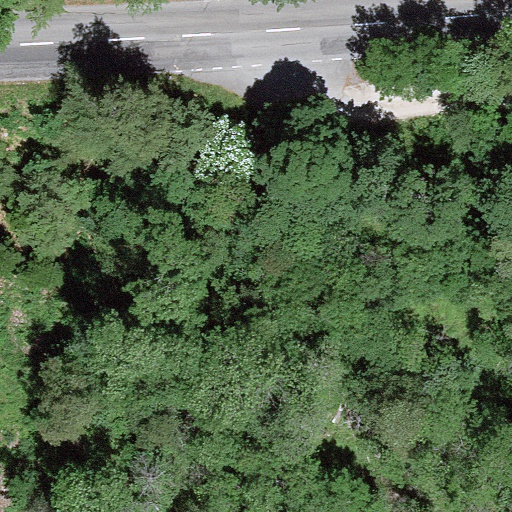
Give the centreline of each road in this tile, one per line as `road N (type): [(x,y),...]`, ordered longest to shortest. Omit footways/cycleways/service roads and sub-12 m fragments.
road 1 (tertiary): [(0,47),(511,11)]
road 2 (track): [(196,36),(284,84),(380,100),(511,99)]
